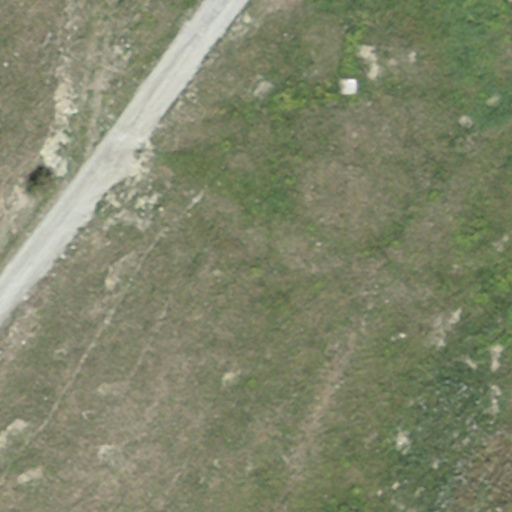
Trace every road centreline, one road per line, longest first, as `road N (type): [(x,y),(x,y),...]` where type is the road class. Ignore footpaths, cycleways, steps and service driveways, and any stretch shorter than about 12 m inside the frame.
road 1 (track): [(0,309),(228,0)]
road 2 (track): [(104,0),(77,166),(87,190)]
